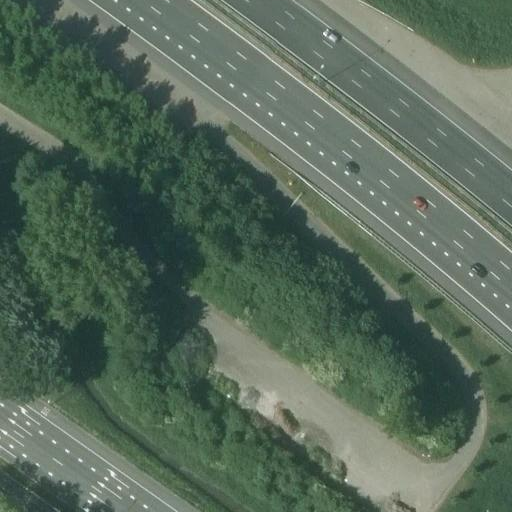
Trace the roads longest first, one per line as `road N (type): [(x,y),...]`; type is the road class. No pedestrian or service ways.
road 1 (motorway): [(151,0),(511,283)]
road 2 (motorway): [(511,199),(253,0)]
road 3 (primary): [(130,511),(0,418)]
